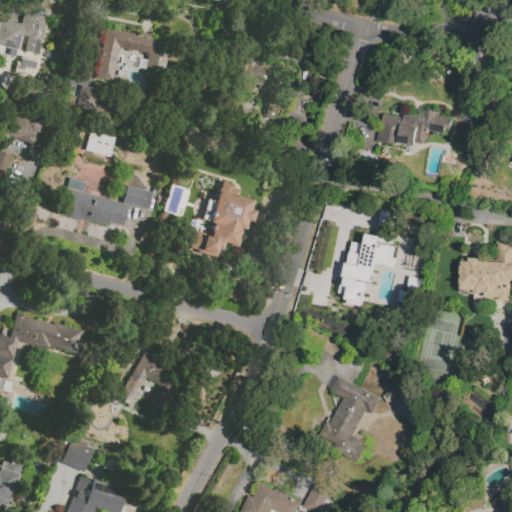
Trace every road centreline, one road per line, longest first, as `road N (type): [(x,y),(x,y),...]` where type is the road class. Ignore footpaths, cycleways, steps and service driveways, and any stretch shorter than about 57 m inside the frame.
road 1 (residential): [(182,511),(272,335),(363,27)]
road 2 (residential): [(0,257),(272,335)]
road 3 (residential): [(363,27),(449,31),(510,0)]
